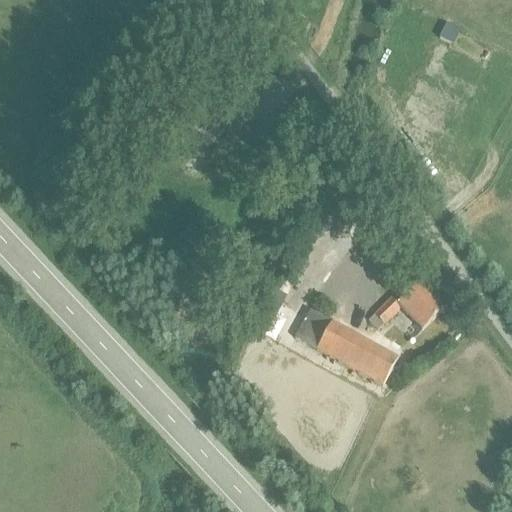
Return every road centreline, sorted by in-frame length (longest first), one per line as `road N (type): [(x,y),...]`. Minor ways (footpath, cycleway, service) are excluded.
road 1 (unclassified): [(254,0),(511,337)]
road 2 (tertiary): [(0,237),(259,511)]
